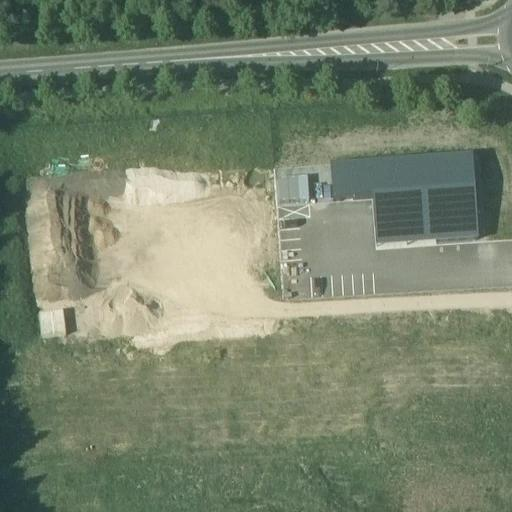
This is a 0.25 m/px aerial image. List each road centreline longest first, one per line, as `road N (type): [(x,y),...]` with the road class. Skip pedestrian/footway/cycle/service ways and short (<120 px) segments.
road 1 (tertiary): [(168,69),(346,74),(511,64)]
road 2 (tertiary): [(507,30),(168,69)]
road 3 (tertiary): [(0,80),(168,69)]
